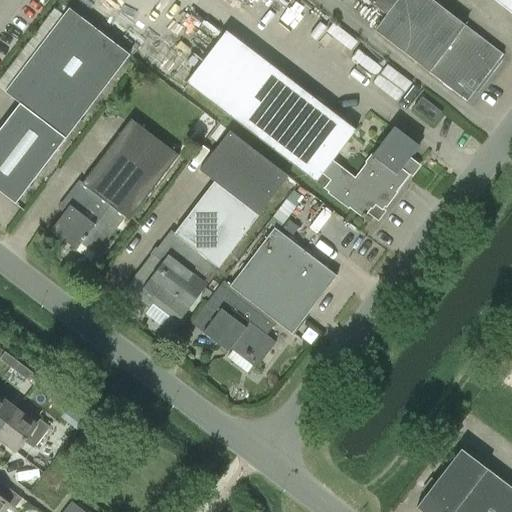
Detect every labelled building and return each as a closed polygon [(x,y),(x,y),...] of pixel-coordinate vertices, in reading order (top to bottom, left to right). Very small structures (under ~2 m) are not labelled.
[(365,0),(385,15),(389,18),(402,0),(365,0)] [(431,0),(402,0),(389,18),(385,15),(373,31),(466,102),(503,55),(431,0)] [(511,0),(492,0),(511,14),(511,0)] [(0,192),(15,204),(65,139),(129,55),(69,9),(64,15),(54,8),(0,79),(0,88),(20,104),(0,129),(0,192)] [(323,189),(363,219),(368,213),(377,220),(384,212),(382,210),(416,167),(408,161),(419,146),(394,127),(353,179),(331,162),(355,131),(226,31),(186,83),(315,183),(323,173),(331,179),(323,189)] [(433,124),(441,113),(421,97),(413,109),(433,124)] [(128,221),(178,156),(131,119),(82,183),(79,181),(63,201),(69,206),(50,231),(76,250),(81,243),(96,255),(124,218),(128,221)] [(187,303),(202,282),(215,266),(218,268),(289,177),(229,131),(229,132),(222,127),(214,137),(221,142),(199,170),(214,182),(174,234),(170,231),(157,248),(155,247),(150,254),(152,256),(126,289),(149,307),(153,302),(178,321),(190,305),(187,303)] [(275,226),(231,284),(230,284),(276,323),(280,326),(291,335),(336,276),(275,226)] [(266,335),(276,323),(230,284),(231,284),(225,279),(206,304),(217,313),(203,332),(228,352),(234,344),(259,364),(275,343),(266,335)] [(5,352),(0,358),(0,359),(14,370),(20,363),(5,352)] [(29,381),(35,374),(20,363),(14,370),(29,381)] [(0,396),(0,429),(16,409),(0,396)] [(76,397),(70,405),(88,417),(94,409),(92,408),(76,397)] [(16,409),(0,429),(0,439),(16,451),(23,441),(33,448),(50,426),(40,419),(36,424),(16,409)] [(511,511),(511,488),(461,449),(416,508),(421,511),(511,511)] [(0,511),(3,511),(9,505),(0,498),(0,511)] [(84,511),(71,502),(63,511),(84,511)]
